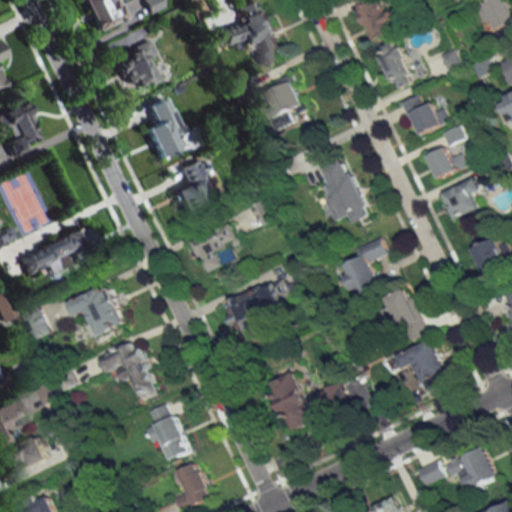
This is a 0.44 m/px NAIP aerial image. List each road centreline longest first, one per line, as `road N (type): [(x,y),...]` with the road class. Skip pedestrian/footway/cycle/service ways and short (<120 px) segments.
road 1 (residential): [(274,511),(25,0)]
road 2 (residential): [(308,0),(499,393)]
road 3 (residential): [(254,511),(511,386)]
